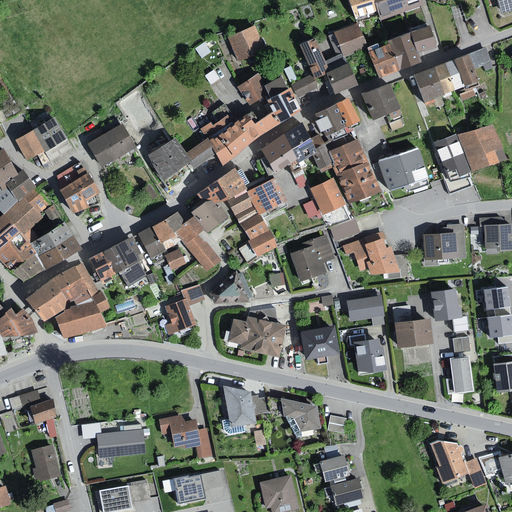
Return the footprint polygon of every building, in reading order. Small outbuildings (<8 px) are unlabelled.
[(374,0),(349,0),(357,19),(379,12),(374,0)] [(424,0),(374,0),(379,12),(382,21),(426,6),(424,0)] [(511,0),(498,0),(503,15),(511,12),(511,0)] [(461,5),(452,7),(455,18),(460,17),(464,16),(461,5)] [(359,23),(335,33),(344,58),(368,47),(359,23)] [(433,26),(414,32),(412,34),(419,53),(438,48),(433,26)] [(256,27),(229,38),(239,61),(265,51),(256,27)] [(390,41),(391,45),(402,71),(422,63),(419,53),(412,34),(390,41)] [(315,38),(300,44),(313,75),(314,78),(327,72),(329,71),(315,38)] [(205,43),(196,49),(203,59),(212,52),(205,43)] [(379,44),(368,49),(380,79),(402,71),(391,45),(381,49),(379,44)] [(485,48),(469,55),(474,68),(482,66),(484,71),(492,68),(485,48)] [(466,91),(480,86),(474,68),(469,55),(455,60),(465,87),(466,91)] [(465,87),(455,60),(435,67),(445,94),(465,87)] [(351,63),(329,71),(327,72),(331,81),(335,93),(336,95),(360,86),(351,63)] [(290,67),(284,70),(290,81),(296,79),(290,67)] [(446,96),(445,94),(435,67),(414,75),(425,104),(446,96)] [(214,70),(205,76),(212,86),(220,79),(214,70)] [(259,75),(238,87),(251,106),(265,97),(269,94),(265,86),(259,75)] [(313,75),(294,83),(300,96),(319,88),(314,78),(313,75)] [(284,77),(265,86),(269,94),(265,97),(276,113),(283,124),(304,111),(293,88),(290,90),(284,77)] [(1,78),(0,78),(0,88),(8,101),(14,98),(1,78)] [(335,93),(331,81),(325,83),(330,96),(335,93)] [(392,84),(364,95),(373,121),(387,116),(401,111),(402,110),(392,84)] [(474,90),(460,95),(462,100),(476,96),(474,90)] [(350,100),(337,106),(348,128),(351,127),(352,130),(363,125),(350,100)] [(212,123),(203,128),(209,139),(217,154),(224,166),(236,157),(237,158),(255,142),(239,121),(226,103),(212,113),(219,122),(214,126),(212,123)] [(18,105),(12,109),(15,114),(21,110),(18,105)] [(346,129),(348,128),(337,106),(316,115),(328,137),(332,135),(335,141),(349,135),(346,129)] [(401,111),(387,116),(390,123),(401,119),(404,118),(401,111)] [(248,114),(239,121),(255,142),(263,136),(283,124),(276,113),(257,125),(248,114)] [(46,153),(68,139),(55,118),(53,119),(34,130),(46,153)] [(30,121),(34,130),(53,119),(30,121)] [(109,134),(89,145),(102,169),(119,159),(121,162),(129,157),(127,153),(137,148),(124,125),(122,126),(118,119),(105,127),(109,134)] [(401,119),(390,123),(393,131),(404,127),(401,119)] [(285,134),(299,160),(304,170),(308,167),(305,161),(314,156),(319,153),(317,150),(312,140),(304,123),(285,134)] [(460,135),(465,148),(499,137),(494,124),(460,135)] [(38,156),(45,153),(33,131),(16,141),(28,161),(38,156)] [(299,160),(285,134),(262,150),(267,158),(276,172),(277,175),(289,166),(296,179),(304,176),(306,175),(304,170),(299,160)] [(320,135),(312,140),(317,150),(327,146),(320,135)] [(457,135),(435,143),(450,182),(472,173),(457,135)] [(465,148),(472,172),(506,161),(502,149),(499,137),(465,148)] [(45,153),(38,156),(45,170),(52,165),(53,166),(77,153),(68,139),(46,153),(45,153)] [(155,152),(149,156),(164,182),(191,163),(194,161),(188,153),(177,139),(166,145),(163,141),(152,148),(155,152)] [(209,139),(188,153),(194,161),(191,163),(195,170),(217,154),(209,139)] [(358,140),(330,152),(336,167),(351,204),(384,192),(358,140)] [(330,152),(327,146),(317,150),(319,153),(314,156),(322,173),(336,167),(330,152)] [(419,147),(380,160),(384,175),(390,189),(429,175),(419,147)] [(4,148),(0,151),(0,183),(0,184),(2,187),(8,183),(20,174),(4,148)] [(276,172),(267,158),(261,160),(269,176),(276,172)] [(81,163),(58,176),(61,191),(74,215),(90,209),(88,201),(102,193),(89,173),(88,174),(85,167),(84,168),(81,163)] [(237,170),(220,181),(231,200),(248,190),(249,189),(247,185),(251,183),(242,170),(239,172),(237,170)] [(37,188),(38,187),(25,171),(20,174),(8,183),(19,201),(37,188)] [(304,176),(296,179),(300,189),(308,186),(304,176)] [(277,179),(249,192),(255,205),(261,215),(288,202),(277,179)] [(183,180),(172,188),(179,197),(191,189),(183,180)] [(334,180),(312,189),(324,216),(347,205),(334,180)] [(220,181),(200,194),(206,203),(220,203),(228,201),(231,200),(220,181)] [(0,209),(5,216),(19,201),(8,183),(2,187),(0,184),(0,209)] [(150,184),(142,189),(150,201),(158,196),(150,184)] [(52,205),(37,188),(19,201),(5,216),(22,232),(25,236),(45,218),(39,213),(44,210),(52,205)] [(236,216),(255,205),(249,192),(248,190),(231,200),(228,201),(236,216)] [(314,200),(303,205),(310,218),(321,213),(314,200)] [(206,230),(209,234),(231,218),(220,203),(206,203),(192,213),(196,217),(206,230)] [(53,204),(52,205),(44,210),(57,229),(65,223),(53,204)] [(255,205),(236,216),(251,240),(270,231),(261,215),(255,205)] [(180,213),(154,227),(167,250),(177,245),(176,244),(182,240),(176,234),(188,225),(186,223),(180,213)] [(5,216),(0,220),(0,251),(22,232),(5,216)] [(186,223),(188,225),(198,235),(206,230),(196,217),(186,223)] [(485,225),(509,224),(501,217),(480,218),(480,226),(485,225)] [(356,219),(331,228),(336,242),(361,233),(356,219)] [(83,250),(65,223),(57,229),(50,234),(65,262),(83,250)] [(464,224),(447,225),(447,234),(458,233),(459,259),(466,258),(464,224)] [(511,224),(509,224),(485,225),(486,250),(499,249),(499,252),(511,251),(511,224)] [(199,235),(188,225),(176,234),(182,240),(187,245),(198,235),(199,235)] [(154,227),(138,235),(156,266),(167,251),(167,250),(154,227)] [(272,231),(250,242),(250,244),(259,257),(278,247),(272,231)] [(0,259),(14,273),(38,255),(31,244),(25,236),(22,232),(0,251),(0,259)] [(385,232),(364,239),(366,245),(384,239),(387,238),(385,232)] [(447,234),(424,235),(426,261),(439,260),(439,264),(449,263),(448,259),(459,259),(458,233),(447,234)] [(50,234),(31,244),(38,255),(46,270),(65,262),(50,234)] [(222,261),(206,242),(205,242),(199,235),(198,235),(187,245),(185,246),(208,273),(222,261)] [(317,248),(293,254),(303,281),(329,272),(325,263),(337,260),(329,235),(314,240),(317,248)] [(134,237),(105,252),(118,275),(120,273),(140,262),(143,260),(140,255),(143,254),(134,237)] [(367,249),(366,245),(364,239),(343,246),(347,255),(354,253),(367,249)] [(367,249),(354,253),(360,271),(371,267),(371,276),(401,273),(400,268),(395,256),(393,247),(388,249),(384,239),(366,245),(367,249)] [(259,257),(250,244),(239,249),(249,265),(259,257)] [(181,250),(167,255),(173,270),(186,264),(186,263),(190,262),(187,255),(184,257),(181,250)] [(118,275),(105,252),(91,259),(104,285),(114,280),(115,276),(118,275)] [(46,270),(38,255),(14,273),(25,283),(46,270)] [(401,268),(408,268),(407,255),(395,256),(400,268),(401,273),(402,273),(401,268)] [(147,276),(140,262),(120,273),(129,287),(147,276)] [(89,291),(101,313),(111,308),(102,292),(100,293),(83,264),(76,267),(90,290),(89,291)] [(55,279),(69,302),(74,299),(89,291),(90,290),(76,267),(55,279)] [(237,271),(210,294),(215,305),(251,303),(237,271)] [(154,274),(147,276),(151,284),(157,282),(154,274)] [(283,274),(270,276),(273,288),(285,285),(283,274)] [(27,299),(46,322),(67,309),(69,302),(55,279),(27,299)] [(201,285),(183,290),(188,299),(190,307),(205,301),(201,285)] [(510,287),(486,290),(488,309),(494,309),(511,307),(510,287)] [(458,290),(433,293),(437,322),(453,320),(464,318),(462,306),(460,306),(458,290)] [(65,314),(58,319),(65,340),(108,328),(101,313),(89,291),(74,299),(78,307),(71,307),(72,309),(65,312),(65,314)] [(333,296),(322,298),(323,307),(334,305),(333,296)] [(382,296),(347,302),(351,322),(372,318),(384,317),(386,316),(382,296)] [(188,299),(166,307),(172,324),(166,326),(169,335),(197,324),(190,307),(188,299)] [(393,308),(396,325),(413,322),(411,306),(393,308)] [(511,315),(511,307),(494,309),(495,318),(511,315)] [(31,336),(40,333),(34,320),(25,310),(18,316),(13,309),(7,313),(7,316),(0,320),(0,330),(4,338),(31,336)] [(511,315),(495,318),(489,318),(491,338),(498,337),(511,335),(511,315)] [(247,323),(234,320),(229,342),(242,345),(240,349),(281,358),(288,327),(270,322),(267,316),(261,320),(248,317),(247,323)] [(384,317),(372,318),(373,327),(385,325),(384,317)] [(464,318),(453,320),(454,332),(469,331),(467,318),(464,318)] [(413,322),(396,325),(399,349),(435,344),(431,320),(413,322)] [(336,325),(303,331),(308,360),(318,358),(320,365),(329,363),(328,357),(341,355),(336,325)] [(0,333),(0,357),(8,355),(8,353),(3,338),(0,333)] [(355,343),(367,341),(366,334),(350,337),(351,344),(355,343)] [(511,342),(511,335),(498,337),(499,344),(511,342)] [(33,345),(31,336),(4,338),(3,338),(8,353),(33,345)] [(469,337),(453,340),(455,354),(471,352),(469,337)] [(367,341),(355,343),(360,371),(375,374),(388,371),(384,347),(382,348),(380,339),(367,341)] [(495,364),(511,362),(511,355),(494,357),(495,364)] [(470,356),(451,359),(454,379),(447,380),(449,395),(475,392),(470,356)] [(511,362),(495,364),(499,394),(511,392),(511,362)] [(252,393),(225,387),(231,420),(223,421),(225,431),(229,435),(246,432),(245,425),(257,423),(256,415),(253,397),(252,393)] [(38,391),(9,399),(13,411),(41,402),(38,391)] [(259,396),(253,397),(256,415),(270,413),(267,398),(259,399),(259,396)] [(285,417),(283,400),(268,397),(271,418),(285,417)] [(318,407),(283,399),(283,400),(285,417),(297,438),(313,435),(313,430),(321,429),(318,407)] [(54,400),(32,407),(36,424),(46,421),(54,419),(58,418),(54,400)] [(184,414),(160,419),(163,436),(172,434),(175,451),(198,446),(204,445),(201,431),(199,421),(186,423),(184,414)] [(347,419),(331,416),(328,430),(344,433),(347,419)] [(54,419),(46,421),(50,439),(57,437),(54,419)] [(97,434),(102,434),(101,423),(82,425),(84,440),(98,438),(97,434)] [(98,438),(100,458),(112,457),(146,454),(143,424),(124,426),(124,432),(102,434),(97,434),(98,438)] [(204,445),(198,446),(200,459),(213,456),(208,430),(201,431),(204,445)] [(265,430),(255,432),(258,446),(267,445),(265,430)] [(436,440),(427,443),(435,464),(432,465),(439,483),(465,472),(461,462),(457,452),(459,452),(460,451),(460,449),(460,447),(459,446),(457,445),(455,445),(453,442),(436,440)] [(53,445),(32,450),(40,482),(61,477),(53,445)] [(324,447),(328,461),(340,458),(337,445),(324,447)] [(511,452),(495,457),(502,483),(509,481),(511,488),(511,487),(511,452)] [(164,456),(157,458),(159,468),(166,467),(164,456)] [(328,461),(321,463),(326,482),(329,481),(351,476),(346,456),(340,458),(328,461)] [(113,467),(112,457),(100,458),(98,459),(99,469),(113,467)] [(475,457),(461,462),(465,472),(471,488),(485,483),(475,457)] [(220,472),(202,476),(205,490),(224,486),(220,472)] [(189,476),(175,479),(177,491),(180,504),(206,499),(205,490),(202,476),(189,478),(189,476)] [(292,477),(262,484),(268,509),(273,508),(274,511),(289,511),(300,510),(292,477)] [(348,482),(346,477),(329,481),(331,486),(348,482)] [(177,491),(175,479),(164,481),(166,493),(177,491)] [(348,482),(331,486),(337,506),(365,499),(360,479),(348,482)] [(147,483),(130,486),(134,503),(151,499),(147,483)] [(100,511),(133,511),(135,511),(134,503),(130,486),(97,493),(100,511)] [(7,488),(0,490),(0,509),(12,506),(7,488)] [(69,500),(54,504),(56,511),(64,511),(72,510),(69,500)] [(452,501),(443,505),(445,511),(454,507),(452,501)] [(486,511),(483,502),(455,511),(486,511)]
